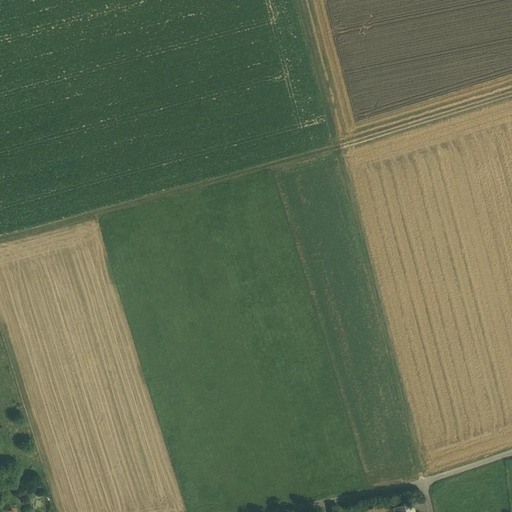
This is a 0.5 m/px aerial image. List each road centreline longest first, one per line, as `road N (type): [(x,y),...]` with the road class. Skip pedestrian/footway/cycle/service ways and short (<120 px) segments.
road 1 (track): [(296,0),(422,482)]
road 2 (track): [(0,239),(335,148)]
road 3 (track): [(511,93),(335,148)]
